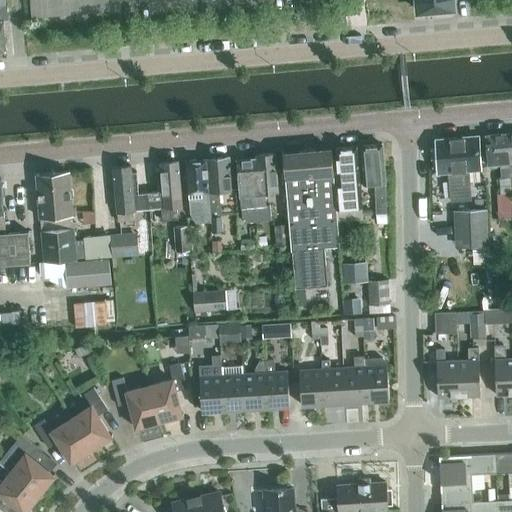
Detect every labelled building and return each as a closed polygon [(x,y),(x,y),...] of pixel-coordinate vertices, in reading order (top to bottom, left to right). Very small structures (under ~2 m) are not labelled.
[(3,19),(8,19),(7,4),(5,4),(4,0),(0,0),(0,51),(5,51),(3,19)] [(417,0),(418,11),(433,9),(433,12),(450,10),(450,8),(453,7),(451,0),(417,0)] [(511,208),(511,196),(511,194),(507,133),(485,135),(488,166),(500,165),(501,177),(499,177),(501,193),(499,193),(501,223),(511,221),(511,208)] [(481,169),(478,135),(436,139),(439,172),(451,171),(454,200),(472,199),(469,170),(481,169)] [(375,183),(378,213),(388,213),(382,144),(361,145),(364,184),(375,183)] [(362,205),(357,146),(336,147),(339,186),(334,186),(336,207),(362,205)] [(340,246),(336,207),(334,186),(331,148),(283,152),(294,287),(327,285),(324,247),(340,246)] [(257,154),(257,158),(259,179),(254,179),(255,193),(252,193),(253,206),(254,206),(255,219),(267,218),(265,192),(277,191),(274,153),(257,154)] [(215,191),(232,189),(229,156),(206,158),(207,160),(208,175),(211,221),(212,231),(223,230),(222,215),(221,215),(221,212),(220,212),(220,202),(215,202),(215,191)] [(257,158),(237,160),(242,220),(255,219),(254,206),(253,206),(252,193),(255,193),(254,179),(259,179),(257,158)] [(208,175),(207,160),(196,161),(196,159),(189,160),(189,162),(186,162),(190,213),(196,222),(211,221),(208,175)] [(157,191),(148,191),(149,208),(161,207),(162,220),(178,218),(177,205),(182,205),(178,161),(160,163),(161,169),(155,169),(157,191)] [(149,208),(148,191),(139,192),(137,171),(132,171),(131,165),(113,167),(117,211),(118,221),(134,220),(133,209),(149,208)] [(73,228),(72,215),(73,214),(71,198),(73,196),(72,190),(71,188),(69,171),(36,174),(40,217),(52,216),(53,230),(41,231),(44,261),(76,258),(74,228),(73,228)] [(28,231),(6,232),(4,212),(1,177),(0,176),(0,264),(30,263),(28,231)] [(488,245),(487,209),(459,210),(460,246),(488,245)] [(277,225),(278,245),(287,244),(285,224),(277,225)] [(188,240),(187,225),(174,226),(174,241),(188,240)] [(136,231),(111,234),(113,256),(138,254),(136,231)] [(112,256),(111,234),(84,237),(86,259),(109,257),(112,256)] [(258,235),(259,246),(268,246),(267,235),(258,235)] [(240,240),(241,250),(257,249),(256,239),(240,240)] [(222,252),(222,241),(212,241),(212,252),(222,252)] [(111,283),(109,257),(86,259),(76,259),(76,258),(44,261),(37,262),(38,274),(67,287),(111,283)] [(365,280),(364,262),(353,263),(354,281),(365,280)] [(511,293),(511,273),(494,275),(495,295),(511,293)] [(389,303),(388,278),(368,279),(369,304),(389,303)] [(223,309),(222,290),(193,291),(194,310),(223,309)] [(282,308),(282,295),(274,295),(274,308),(282,308)] [(78,299),(79,323),(117,322),(116,297),(78,299)] [(361,297),(344,299),(345,314),(362,312),(361,297)] [(499,322),(511,321),(511,307),(499,308),(499,322)] [(435,311),(436,333),(457,332),(456,311),(435,311)] [(0,328),(11,328),(10,312),(0,312),(0,328)] [(486,336),(485,312),(469,313),(470,337),(486,336)] [(374,316),(362,316),(363,325),(363,328),(374,328),(374,316)] [(218,323),(218,322),(205,323),(205,324),(206,337),(219,336),(218,323)] [(276,322),(262,323),(263,337),(277,337),(276,322)] [(251,340),(251,325),(241,325),(241,340),(251,340)] [(363,328),(363,325),(355,326),(355,336),(363,336),(363,328)] [(327,327),(319,328),(320,338),(328,338),(327,327)] [(320,338),(319,328),(311,328),(312,339),(320,338)] [(227,333),(219,334),(220,344),(228,344),(227,333)] [(78,355),(89,351),(85,343),(74,347),(78,355)] [(511,393),(511,357),(504,358),(503,344),(494,345),(496,394),(511,393)] [(480,395),(479,359),(478,347),(469,347),(470,359),(458,360),(459,396),(480,395)] [(459,396),(458,360),(445,360),(445,348),(436,349),(438,396),(459,396)] [(224,409),(221,366),(220,354),(212,355),(212,364),(199,365),(202,411),(224,409)] [(365,366),(364,358),(364,355),(354,356),(355,366),(343,367),(345,402),(367,400),(365,366)] [(389,399),(387,364),(386,364),(386,361),(382,357),(364,358),(365,366),(367,400),(389,399)] [(289,405),(287,370),(275,371),(274,359),(264,360),(267,407),(289,405)] [(345,402),(343,367),(330,368),(330,359),(321,359),(322,368),(324,403),(345,402)] [(267,407),(264,360),(259,360),(255,368),(255,372),(243,373),(246,408),(267,407)] [(187,387),(180,362),(169,365),(172,379),(149,385),(159,420),(170,417),(170,419),(182,416),(182,414),(176,390),(187,387)] [(246,408),(243,373),(243,365),(221,366),(224,409),(246,408)] [(324,403),(322,368),(299,370),(301,404),(324,403)] [(159,420),(149,385),(127,391),(123,377),(112,380),(118,405),(129,402),(136,426),(137,428),(148,425),(148,423),(159,420)] [(98,415),(108,408),(94,387),(84,393),(91,405),(71,418),(91,448),(101,442),(102,444),(112,438),(111,436),(98,415)] [(91,448),(71,418),(52,430),(44,418),(34,425),(48,446),(58,440),(71,461),(72,463),(83,456),(81,454),(91,448)] [(42,450),(22,434),(0,462),(0,461),(39,494),(46,485),(48,486),(56,476),(54,475),(35,459),(42,450)] [(511,498),(511,452),(495,453),(496,472),(509,472),(510,493),(497,494),(497,500),(511,498)] [(473,501),(472,474),(496,472),(495,453),(439,456),(441,503),(473,501)] [(39,494),(0,461),(0,462),(4,466),(0,470),(0,502),(5,497),(24,511),(25,511),(24,511),(27,511),(34,504),(32,502),(39,494)] [(388,511),(386,481),(370,482),(369,478),(358,478),(358,483),(337,485),(338,511),(364,511),(371,511),(370,511),(385,511),(386,511),(388,511)] [(295,511),(294,487),(263,489),(264,511),(295,511)] [(494,489),(482,489),(482,500),(494,500),(494,489)] [(223,511),(219,491),(173,502),(175,511),(223,511)] [(511,511),(511,498),(497,500),(497,511),(511,511)] [(497,511),(497,500),(494,500),(482,500),(473,501),(441,503),(441,511),(497,511)]
